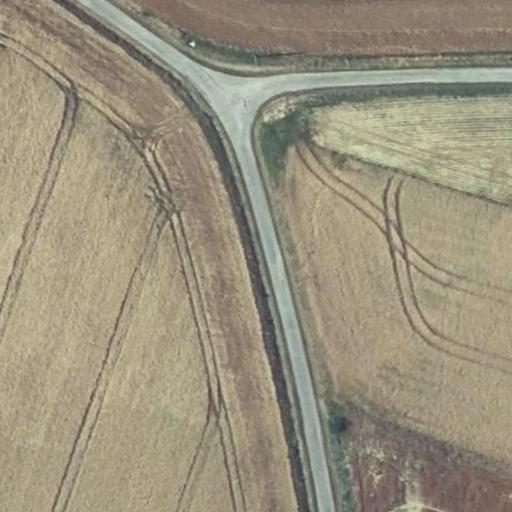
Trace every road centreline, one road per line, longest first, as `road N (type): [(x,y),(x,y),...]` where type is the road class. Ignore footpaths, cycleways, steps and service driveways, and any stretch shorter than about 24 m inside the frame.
road 1 (unclassified): [(219,77),(292,339),(323,511)]
road 2 (unclassified): [(219,77),(431,63),(511,66)]
road 3 (unclassified): [(92,0),(219,77)]
